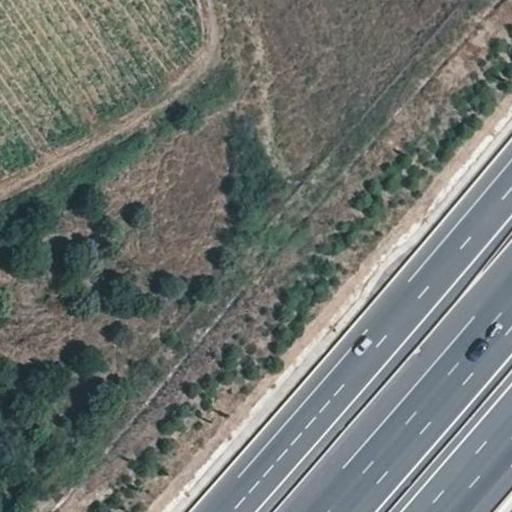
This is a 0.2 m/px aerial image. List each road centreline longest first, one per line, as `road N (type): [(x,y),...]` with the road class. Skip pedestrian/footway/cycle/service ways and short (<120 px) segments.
road 1 (motorway): [(511,186),(231,511)]
road 2 (motorway): [(511,312),(339,511)]
